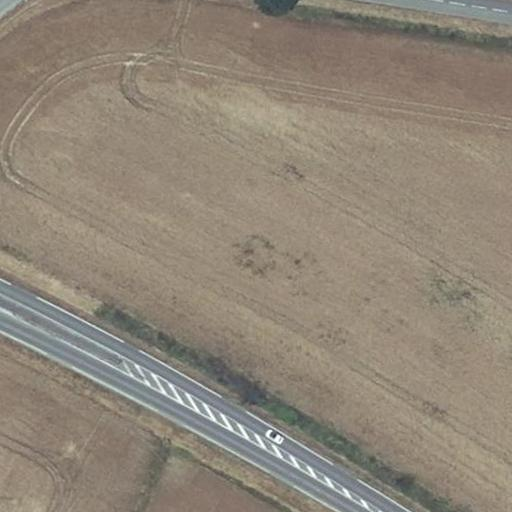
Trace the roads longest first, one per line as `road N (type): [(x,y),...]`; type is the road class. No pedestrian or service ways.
road 1 (tertiary): [(396,511),(185,384),(0,287)]
road 2 (tertiary): [(0,321),(354,511)]
